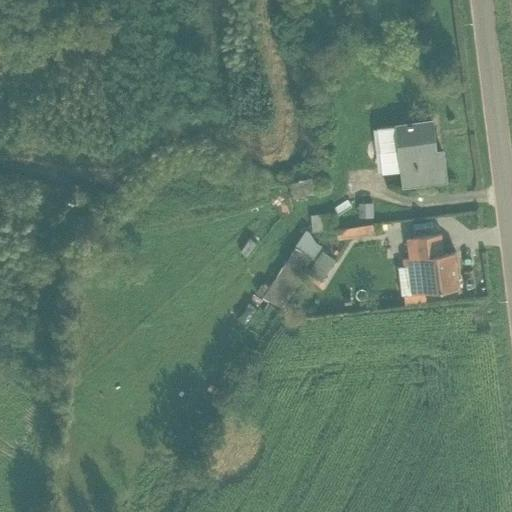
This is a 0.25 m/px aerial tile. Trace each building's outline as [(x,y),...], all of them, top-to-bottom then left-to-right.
[(402,186),(445,181),(441,151),(434,152),(431,122),(376,129),(381,172),(400,171),(402,186)] [(292,199),(315,193),(311,178),(288,184),(292,199)] [(358,217),(373,217),(373,202),(358,202),(358,217)] [(336,229),(335,212),(310,215),(312,231),(336,229)] [(338,239),(374,234),(372,225),(337,229),(338,239)] [(256,292),(280,307),(319,247),(306,229),(271,284),(264,279),(256,292)] [(423,292),(458,288),(454,253),(444,255),(441,234),(405,238),(408,259),(402,260),(404,271),(400,271),(403,294),(415,293),(415,296),(423,295),(423,292)] [(308,275),(321,282),(334,259),(321,251),(308,275)] [(311,301),(318,291),(302,281),(296,291),(311,301)] [(220,315),(228,322),(243,303),(234,297),(220,315)] [(237,317),(247,324),(258,307),(248,300),(237,317)] [(175,380),(167,392),(185,403),(193,391),(175,380)]
